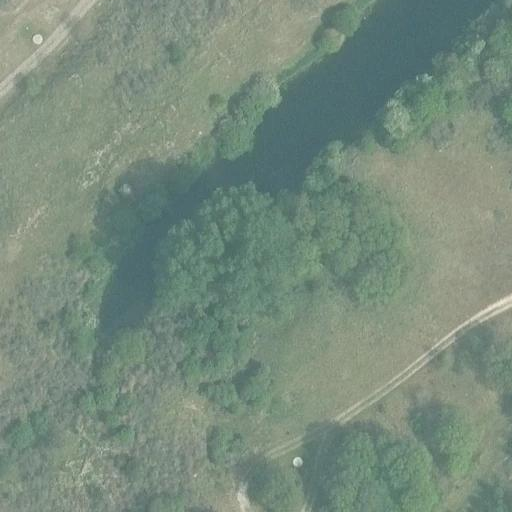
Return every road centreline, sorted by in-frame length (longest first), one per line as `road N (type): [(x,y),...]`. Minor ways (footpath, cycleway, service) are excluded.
road 1 (track): [(338,422),(511,302)]
road 2 (track): [(0,92),(89,0)]
